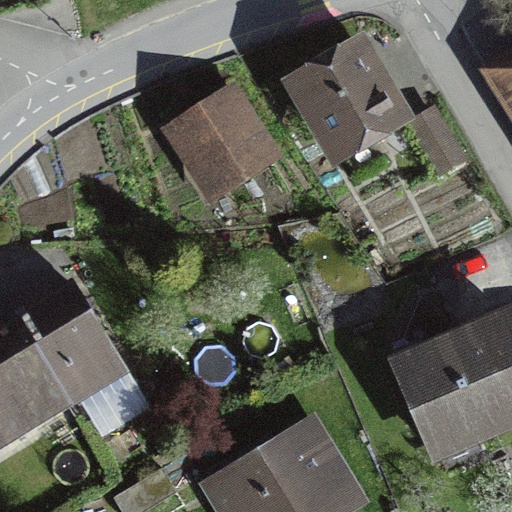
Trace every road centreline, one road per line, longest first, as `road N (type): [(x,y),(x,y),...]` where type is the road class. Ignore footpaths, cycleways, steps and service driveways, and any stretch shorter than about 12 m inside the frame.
road 1 (unclassified): [(0,137),(52,96),(113,64),(272,0)]
road 2 (residential): [(411,0),(440,37),(511,171)]
